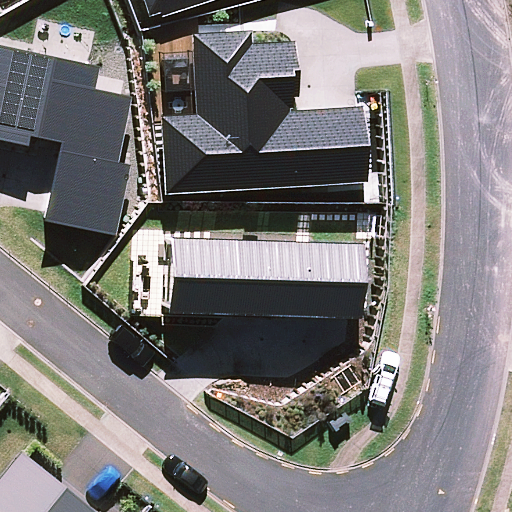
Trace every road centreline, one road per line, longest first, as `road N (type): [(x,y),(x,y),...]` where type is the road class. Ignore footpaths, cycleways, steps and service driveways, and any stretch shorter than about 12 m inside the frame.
road 1 (residential): [(466,0),(480,75),(480,264),(459,411),(425,511)]
road 2 (residential): [(294,511),(225,470),(0,285)]
